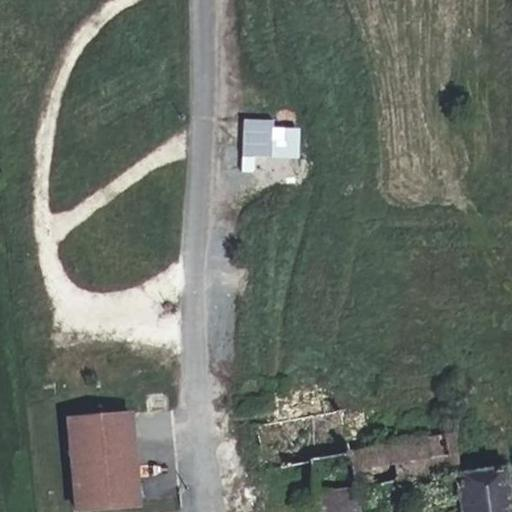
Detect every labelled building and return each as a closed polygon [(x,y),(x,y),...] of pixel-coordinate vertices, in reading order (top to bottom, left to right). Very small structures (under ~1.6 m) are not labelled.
[(273,156),(276,118),(245,115),(243,154),(273,156)] [(74,380),(112,374),(107,342),(69,348),(74,380)] [(219,388),(220,403),(224,406),(229,408),(234,408),(239,407),(243,404),(246,400),(247,396),(247,391),(245,386),(242,382),(238,380),(233,378),(228,379),(223,381),(220,385),(219,388)] [(138,511),(133,412),(62,421),(75,511),(138,511)] [(237,469),(335,455),(329,414),(230,424),(237,469)] [(496,511),(490,474),(304,498),(305,511),(496,511)]
